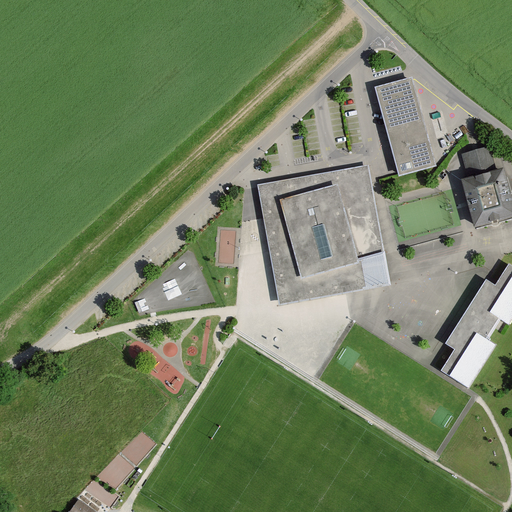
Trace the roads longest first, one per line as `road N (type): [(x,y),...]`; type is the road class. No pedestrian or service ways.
road 1 (unclassified): [(384,30),(60,333),(0,372)]
road 2 (unclassified): [(511,137),(384,30)]
